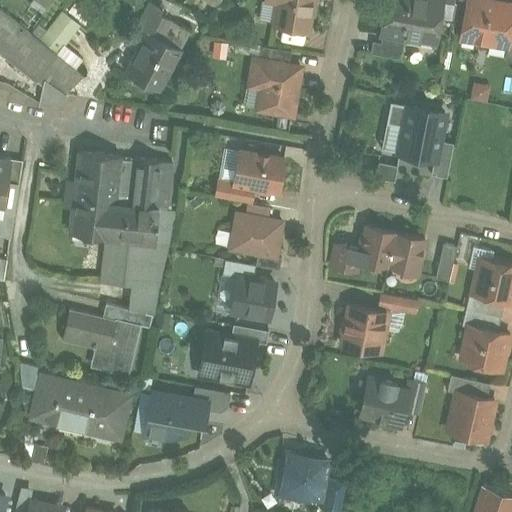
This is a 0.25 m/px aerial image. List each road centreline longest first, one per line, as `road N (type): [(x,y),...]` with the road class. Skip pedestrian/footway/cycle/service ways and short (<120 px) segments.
road 1 (residential): [(277,410),(228,453),(143,484),(103,486),(0,463)]
road 2 (residential): [(277,410),(314,428),(499,464),(511,412)]
road 3 (residential): [(314,192),(310,312),(300,361),(277,410)]
road 4 (residential): [(511,233),(314,192)]
road 5 (residential): [(351,0),(314,192)]
road 6 (residential): [(0,115),(141,130)]
